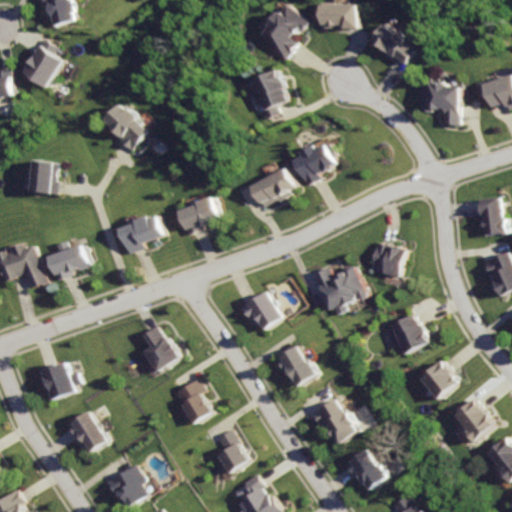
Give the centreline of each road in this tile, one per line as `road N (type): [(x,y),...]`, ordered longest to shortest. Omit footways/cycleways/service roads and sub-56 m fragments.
road 1 (residential): [(0,345),(303,237),(371,201),(511,151)]
road 2 (residential): [(348,84),(390,109),(417,142),(435,175),(460,307),(511,377)]
road 3 (residential): [(185,281),(336,511)]
road 4 (residential): [(0,356),(19,415),(80,511)]
